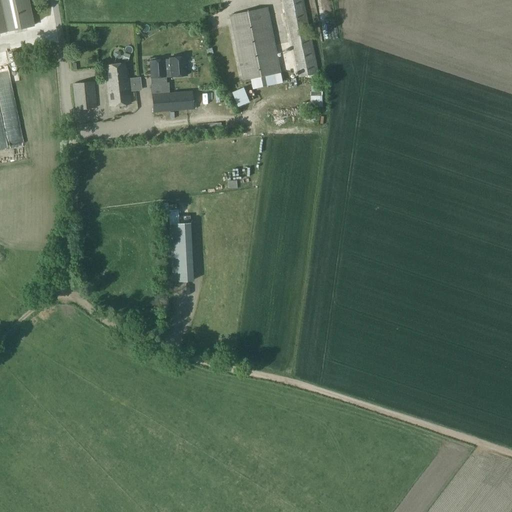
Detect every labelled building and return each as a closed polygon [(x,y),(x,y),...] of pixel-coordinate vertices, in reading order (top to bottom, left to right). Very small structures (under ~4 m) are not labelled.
[(28,0),(0,0),(0,33),(34,26),(28,0)] [(282,0),(298,78),(319,74),(303,0),(282,0)] [(243,80),(281,73),(268,7),(229,15),(243,80)] [(169,59),(150,60),(152,84),(151,84),(152,93),(151,94),(152,112),(193,110),(192,91),(168,92),(168,83),(166,83),(165,76),(170,75),(170,77),(186,76),(185,57),(169,58),(169,59)] [(131,103),(128,78),(127,78),(125,63),(105,65),(106,81),(109,106),(131,103)] [(75,110),(96,107),(94,81),(72,83),(75,110)] [(83,188),(187,182),(186,152),(81,158),(83,188)] [(169,224),(172,281),(193,280),(190,223),(169,224)]
